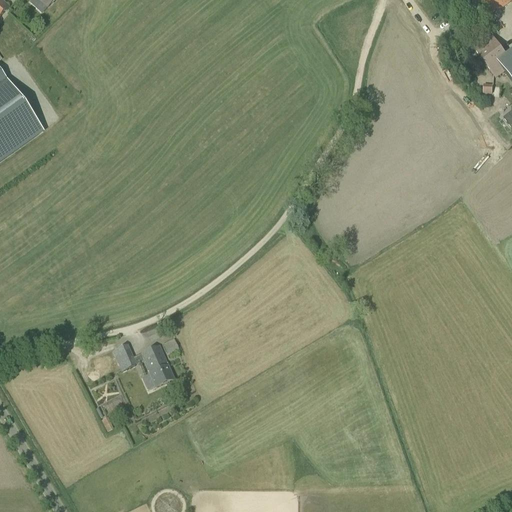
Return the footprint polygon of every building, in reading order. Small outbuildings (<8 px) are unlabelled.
[(0,0),(0,18),(9,8),(0,0)] [(496,14),(511,0),(473,0),(473,1),(486,18),(494,12),(496,14)] [(482,31),(485,35),(493,30),(491,26),(482,31)] [(511,83),(511,51),(506,56),(493,38),(474,51),(495,80),(504,73),(511,83)] [(0,163),(36,138),(42,133),(0,73),(0,163)] [(136,367),(127,346),(113,352),(121,373),(136,367)] [(174,382),(159,347),(140,356),(149,375),(155,390),(174,382)] [(106,419),(101,422),(105,429),(110,426),(106,419)]
